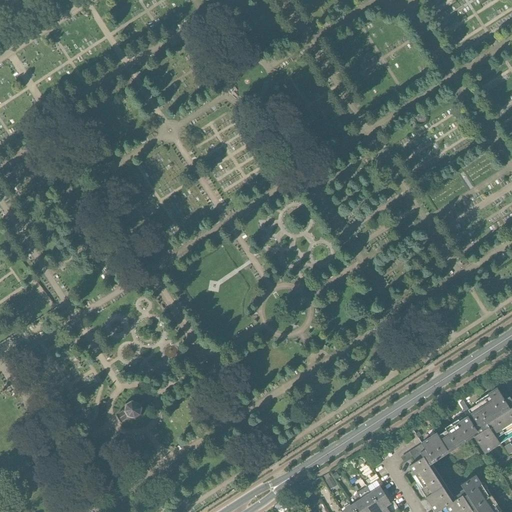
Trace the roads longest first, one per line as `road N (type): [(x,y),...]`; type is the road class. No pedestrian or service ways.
road 1 (primary): [(283,481),(511,336)]
road 2 (residential): [(475,396),(385,452),(420,511)]
